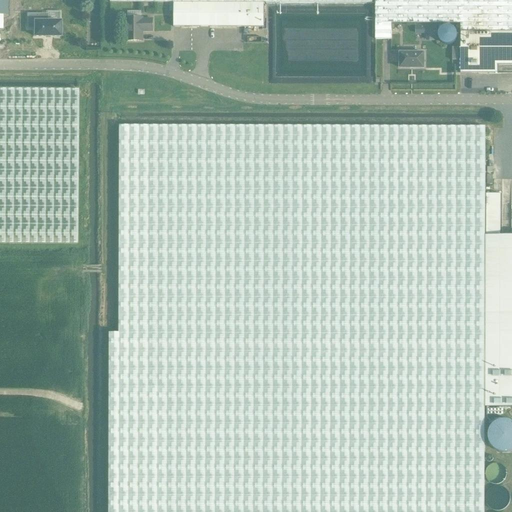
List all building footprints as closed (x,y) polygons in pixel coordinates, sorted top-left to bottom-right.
[(511,0),(375,0),(375,15),(511,14),(511,0)] [(264,27),(264,2),(174,2),(174,26),(264,27)] [(511,14),(375,15),(375,39),(391,39),(391,23),(460,23),(460,72),(497,72),(497,64),(511,64),(511,14)] [(60,37),(60,22),(44,22),(44,15),(27,15),(27,29),(35,29),(35,37),(60,37)] [(143,31),(153,31),(153,19),(143,19),(143,17),(126,17),(126,40),(143,40),(143,31)] [(416,25),(415,34),(426,34),(426,41),(436,41),(436,25),(416,25)] [(211,59),(211,73),(253,74),(253,54),(213,53),(211,59)] [(400,53),(400,68),(424,68),(424,53),(400,53)] [(0,243),(77,244),(78,90),(0,89),(0,243)] [(484,511),(485,407),(485,194),(485,127),(119,126),(119,333),(109,333),(108,511),(484,511)] [(485,407),(511,407),(511,235),(501,235),(501,194),(485,194),(485,407)]
